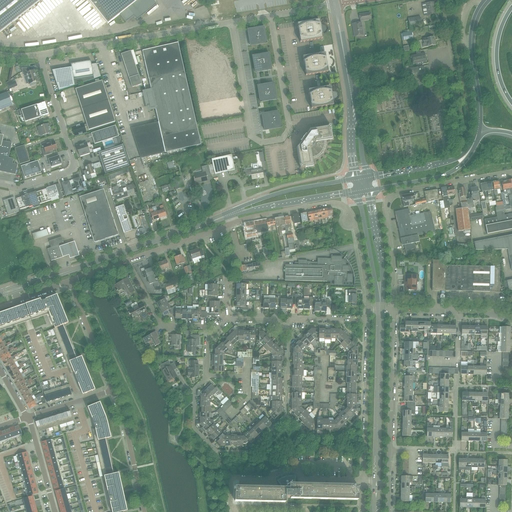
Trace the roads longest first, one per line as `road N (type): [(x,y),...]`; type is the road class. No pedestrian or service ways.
road 1 (unclassified): [(269,18),(287,128),(281,140),(262,144),(250,137),(231,23)]
road 2 (residential): [(387,511),(392,310)]
road 3 (unclassified): [(40,55),(231,23)]
road 4 (unclassified): [(0,184),(71,169),(40,55)]
road 5 (secondary): [(55,275),(229,214)]
road 6 (unknown): [(0,41),(41,43),(119,28),(176,0)]
road 7 (residential): [(233,511),(235,476),(268,479),(299,468),(299,480),(364,480)]
road 8 (residential): [(286,416),(251,452),(216,451),(193,427),(194,389),(206,375)]
road 9 (tertiary): [(375,480),(380,309)]
road 10 (secondary): [(477,132),(471,32),(487,0)]
road 11 (secondary): [(356,178),(279,193),(233,213)]
road 12 (residential): [(511,173),(386,200)]
road 13 (secondary): [(233,213),(358,192)]
road 14 (residential): [(144,511),(112,390)]
